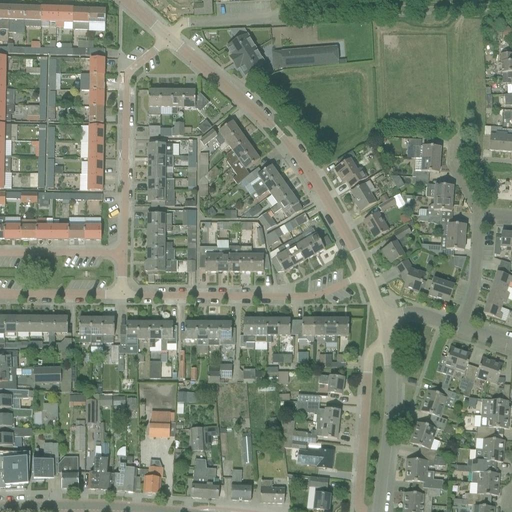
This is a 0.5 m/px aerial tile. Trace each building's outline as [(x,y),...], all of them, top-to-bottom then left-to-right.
[(194,6),(194,16),(212,15),(211,0),(203,0),(203,5),(194,6)] [(0,30),(8,31),(9,26),(10,7),(0,6),(0,30)] [(25,29),(26,8),(10,7),(9,26),(9,34),(16,34),(16,28),(25,29)] [(25,22),(41,23),(42,8),(26,8),(25,22)] [(56,23),(57,23),(57,9),(42,8),(41,23),(56,23)] [(73,9),(57,9),(57,23),(56,23),(56,29),(63,29),(64,23),(73,24),(73,9)] [(73,24),(72,31),(89,32),(89,24),(89,10),(73,9),(73,24)] [(89,32),(105,32),(105,25),(106,11),(89,10),(89,24),(89,32)] [(483,31),(489,36),(490,34),(491,35),(496,30),(495,29),(496,28),(491,23),(483,31)] [(230,46),(227,48),(232,56),(229,58),(233,64),(235,63),(252,53),(246,45),(251,42),(247,36),(237,42),(235,43),(234,42),(229,45),(230,46)] [(24,55),(24,49),(13,49),(13,45),(8,45),(8,48),(8,55),(24,55)] [(24,55),(40,56),(41,46),(34,46),(34,49),(24,49),(24,55)] [(337,48),(309,51),(310,67),(338,65),(337,48)] [(309,51),(271,54),(273,70),(283,69),(310,67),(309,51)] [(235,63),(233,64),(237,71),(239,69),(240,70),(244,78),(248,75),(249,77),(254,74),(253,72),(265,65),(261,59),(256,61),(252,53),(235,63)] [(511,54),(501,55),(501,66),(502,66),(502,72),(501,72),(501,74),(502,74),(502,80),(508,80),(511,79),(511,54)] [(40,75),(47,75),(47,59),(41,59),(40,69),(26,69),(26,75),(40,75)] [(56,75),(60,76),(60,63),(74,63),(74,59),(50,59),(49,75),(56,75)] [(85,59),(85,67),(90,67),(90,76),(104,76),(105,60),(95,60),(90,60),(85,59)] [(49,92),(56,92),(56,91),(60,92),(60,78),(53,78),(53,76),(56,76),(56,75),(49,75),(49,92)] [(90,92),(104,92),(104,76),(90,76),(81,76),(80,92),(90,92)] [(511,94),(511,96),(511,95),(511,79),(508,80),(502,80),(503,84),(508,84),(508,85),(511,85),(511,88),(511,94)] [(0,106),(5,106),(14,107),(14,91),(5,91),(5,90),(0,90),(0,106)] [(149,109),(148,116),(160,116),(161,109),(160,109),(161,92),(149,91),(149,109)] [(89,108),(104,108),(104,92),(90,92),(89,108)] [(160,109),(161,109),(172,109),(172,92),(161,92),(160,109)] [(172,115),(177,116),(178,109),(183,109),(184,92),(172,92),(172,109),(172,115)] [(198,110),(200,113),(209,104),(200,95),(198,97),(195,97),(195,92),(184,92),(183,109),(195,109),(195,110),(198,110)] [(27,116),(39,116),(39,121),(46,122),(46,107),(39,107),(28,107),(27,116)] [(89,125),(104,125),(104,108),(89,108),(89,125)] [(201,126),(198,129),(203,136),(207,133),(211,129),(206,122),(201,126)] [(200,152),(201,153),(207,148),(206,146),(215,139),(220,147),(219,149),(223,145),(239,133),(233,123),(219,133),(219,134),(216,136),(213,132),(200,142),(200,152)] [(171,138),(184,138),(184,125),(174,124),(174,129),(172,130),(171,138)] [(0,141),(4,142),(15,142),(17,142),(17,126),(0,125),(0,141)] [(89,144),(103,144),(103,128),(89,128),(89,144)] [(148,137),(160,138),(160,130),(160,128),(148,128),(148,137)] [(500,153),(501,134),(502,129),(485,128),(484,136),(490,137),(489,152),(500,153)] [(160,138),(171,138),(172,130),(160,130),(160,138)] [(219,149),(221,153),(229,147),(232,152),(246,142),(239,133),(223,145),(219,149)] [(500,153),(511,153),(511,138),(507,138),(507,135),(501,134),(500,153)] [(408,140),(408,147),(413,147),(412,151),(414,156),(414,159),(416,159),(416,160),(440,161),(441,148),(431,148),(423,147),(423,148),(421,147),(421,141),(408,140)] [(188,158),(196,158),(197,142),(188,142),(188,158)] [(227,163),(231,168),(236,163),(253,151),(246,142),(232,152),(227,156),(227,157),(225,159),(228,163),(227,163)] [(38,159),(45,159),(45,143),(39,143),(32,143),(32,147),(36,147),(36,159),(38,159)] [(88,160),(103,160),(103,144),(89,144),(81,144),(80,159),(88,159),(88,160)] [(148,146),(148,157),(166,158),(166,157),(173,157),(179,157),(179,146),(166,146),(148,146)] [(233,180),(237,186),(244,180),(249,176),(246,171),(260,161),(253,151),(236,163),(231,168),(234,173),(237,177),(233,180)] [(346,182),(350,189),(359,183),(368,178),(362,169),(361,170),(360,169),(358,171),(351,160),(355,158),(352,153),(336,162),(339,167),(335,170),(343,184),(346,182)] [(148,169),(165,169),(173,169),(173,157),(166,157),(166,158),(148,157),(148,169)] [(0,174),(4,174),(10,175),(11,158),(4,158),(0,158),(0,174)] [(188,169),(196,169),(196,158),(188,158),(188,169)] [(88,176),(103,176),(103,160),(88,160),(88,176)] [(413,179),(428,180),(429,173),(439,174),(440,161),(416,160),(415,172),(414,172),(414,176),(413,176),(413,179)] [(200,161),(200,182),(208,174),(208,161),(200,161)] [(249,176),(244,180),(249,186),(249,185),(255,193),(261,188),(264,186),(279,177),(272,167),(262,174),(258,169),(252,174),(249,176)] [(200,192),(208,192),(208,186),(209,184),(220,173),(215,168),(208,174),(200,182),(200,192)] [(148,169),(148,180),(172,180),(172,175),(165,175),(165,169),(148,169)] [(188,181),(196,181),(196,169),(188,169),(188,181)] [(88,192),(102,192),(103,176),(88,176),(88,192)] [(261,188),(255,193),(259,198),(268,192),(271,196),(285,186),(279,177),(264,186),(261,188)] [(415,179),(415,185),(418,186),(427,186),(426,198),(434,199),(452,200),(453,187),(443,187),(435,186),(428,186),(428,180),(415,179)] [(148,180),(148,192),(174,192),(174,180),(172,180),(148,180)] [(188,192),(196,192),(196,181),(188,181),(188,192)] [(360,188),(351,193),(355,200),(357,204),(355,205),(360,213),(369,208),(376,204),(365,185),(360,188)] [(271,196),(278,205),(292,195),(285,186),(271,196)] [(148,192),(148,204),(152,204),(152,208),(165,208),(174,208),(174,199),(165,198),(165,192),(148,192)] [(21,204),(37,204),(37,194),(21,194),(21,204)] [(37,204),(40,204),(40,201),(52,201),(52,194),(37,194),(37,204)] [(62,205),(69,205),(69,201),(69,195),(53,195),(53,201),(62,201),(62,205)] [(287,212),(292,219),(302,212),(298,205),(292,195),(278,205),(273,208),(273,209),(271,210),(274,215),(281,210),(284,215),(287,212)] [(385,195),(379,199),(382,204),(388,201),(385,195)] [(378,207),(382,213),(396,205),(392,199),(378,207)] [(428,218),(441,219),(441,212),(451,213),(452,200),(434,199),(434,205),(432,205),(428,209),(428,211),(426,211),(420,211),(419,212),(418,217),(420,217),(426,218),(428,218)] [(247,214),(251,219),(262,211),(258,206),(247,214)] [(211,210),(207,213),(211,218),(215,215),(211,210)] [(188,216),(188,227),(196,227),(196,212),(183,212),(183,216),(188,216)] [(364,222),(374,239),(383,234),(388,231),(378,214),(372,217),(364,222)] [(259,219),(267,232),(274,227),(265,215),(259,219)] [(294,221),(298,228),(309,222),(304,215),(294,221)] [(148,227),(165,227),(171,227),(171,216),(148,216),(148,227)] [(427,224),(441,225),(441,219),(428,218),(426,218),(420,217),(419,222),(427,223),(427,224)] [(69,227),(69,241),(84,241),(85,227),(85,219),(69,219),(69,227)] [(85,227),(84,241),(101,241),(101,227),(101,219),(85,219),(85,227)] [(21,241),(37,241),(37,220),(36,220),(36,221),(21,221),(21,227),(21,241)] [(37,220),(37,241),(53,241),(53,227),(46,227),(46,220),(37,220)] [(289,224),(293,231),(298,228),(294,221),(289,224)] [(217,224),(217,232),(228,232),(229,224),(217,224)] [(229,224),(228,232),(240,232),(240,224),(229,224)] [(240,224),(240,232),(252,232),(252,224),(240,224)] [(447,238),(465,239),(466,226),(448,225),(447,238)] [(20,241),(21,241),(21,227),(14,227),(5,227),(5,234),(5,241),(20,241)] [(53,227),(53,241),(69,241),(69,227),(53,227)] [(148,239),(165,239),(165,233),(171,233),(171,227),(165,227),(148,227),(148,239)] [(188,227),(188,239),(196,239),(196,227),(188,227)] [(381,252),(389,265),(404,256),(400,250),(409,244),(405,237),(411,234),(407,227),(394,235),(398,242),(381,252)] [(274,232),(278,239),(283,236),(279,229),(274,232)] [(256,231),(260,247),(265,245),(262,230),(256,231)] [(303,236),(315,256),(325,251),(313,230),(303,236)] [(266,237),(269,248),(280,242),(278,239),(274,232),(266,237)] [(506,252),(511,253),(511,239),(511,234),(501,233),(501,239),(500,249),(506,249),(506,252)] [(296,247),(305,262),(315,256),(303,236),(293,241),(296,247)] [(440,248),(421,246),(422,250),(435,256),(453,257),(454,251),(464,252),(465,239),(447,238),(446,250),(440,250),(440,248)] [(147,250),(172,250),(173,244),(165,244),(165,239),(148,239),(147,250)] [(188,251),(195,251),(196,239),(188,239),(188,251)] [(292,249),(286,253),(295,268),(305,262),(296,247),(293,241),(289,244),(292,249)] [(281,256),(271,261),(272,264),(277,274),(278,273),(284,272),(284,274),(295,268),(286,253),(283,247),(278,250),(281,256)] [(229,274),(240,274),(240,248),(229,248),(228,250),(229,274)] [(252,274),(252,256),(252,248),(240,248),(240,274),(252,274)] [(147,262),(165,262),(174,262),(174,250),(172,250),(147,250),(147,262)] [(217,274),(229,274),(228,250),(217,250),(217,256),(217,274)] [(188,251),(187,262),(195,262),(195,251),(188,251)] [(205,274),(217,274),(217,256),(199,256),(199,270),(205,270),(205,274)] [(252,274),(263,274),(263,270),(270,270),(267,256),(252,256),(252,274)] [(148,284),(154,284),(154,276),(158,276),(158,274),(177,274),(177,262),(174,262),(165,262),(147,262),(147,267),(146,268),(145,272),(147,273),(147,274),(148,274),(148,276),(148,284)] [(187,274),(195,274),(195,262),(187,262),(187,274)] [(405,263),(396,269),(400,275),(401,275),(404,281),(407,282),(404,289),(408,290),(419,293),(420,289),(423,282),(425,275),(411,271),(411,269),(407,262),(405,263)] [(498,270),(510,274),(510,265),(501,262),(498,270)] [(493,284),(508,289),(510,283),(511,284),(511,278),(497,273),(493,284)] [(428,297),(449,304),(454,287),(434,280),(428,297)] [(507,300),(511,301),(511,290),(508,289),(493,284),(490,294),(507,300)] [(487,304),(501,309),(503,304),(506,305),(507,300),(490,294),(487,304)] [(501,321),(505,322),(508,317),(502,315),(499,314),(501,309),(487,304),(483,315),(501,321)] [(11,319),(5,318),(5,339),(17,339),(17,335),(17,319),(17,317),(11,317),(11,319)] [(17,335),(30,335),(30,319),(17,319),(17,335)] [(30,335),(42,335),(42,319),(30,319),(30,335)] [(42,319),(42,335),(49,335),(49,346),(55,346),(55,345),(55,335),(55,319),(42,319)] [(67,335),(67,329),(67,319),(55,319),(55,335),(67,335)] [(79,344),(91,344),(91,319),(79,319),(79,344)] [(91,349),(102,349),(103,319),(91,319),(91,344),(91,349)] [(103,319),(102,344),(103,344),(109,344),(114,344),(114,337),(114,319),(103,319)] [(240,337),(240,349),(246,349),(246,344),(255,344),(255,320),(243,320),(243,337),(240,337)] [(255,344),(267,344),(267,320),(255,320),(255,344)] [(267,320),(267,344),(271,344),(271,337),(278,337),(278,320),(267,320)] [(278,337),(290,338),(290,320),(278,320),(278,337)] [(298,341),(298,344),(314,344),(314,343),(314,320),(302,320),(302,324),(298,324),(298,336),(298,341)] [(314,320),(314,343),(314,337),(325,338),(325,320),(314,320)] [(325,338),(325,344),(337,344),(337,320),(325,320),(325,338)] [(337,320),(337,344),(337,338),(349,338),(349,320),(337,320)] [(120,347),(138,347),(138,341),(138,323),(133,323),(133,321),(127,321),(127,323),(126,323),(126,327),(120,327),(120,347)] [(138,341),(150,341),(150,323),(138,323),(138,341)] [(149,349),(155,349),(155,345),(160,342),(160,341),(161,341),(161,324),(150,323),(150,341),(149,349)] [(161,353),(167,353),(167,346),(177,346),(177,328),(173,328),(173,324),(161,324),(161,341),(161,353)] [(181,341),(197,341),(197,324),(185,324),(185,333),(181,333),(181,341)] [(197,324),(197,347),(208,347),(208,324),(197,324)] [(208,324),(208,347),(220,347),(220,324),(208,324)] [(220,347),(235,347),(235,330),(232,330),(232,324),(220,324),(220,347)] [(55,353),(71,353),(72,340),(64,340),(64,341),(60,345),(55,345),(55,346),(55,353)] [(441,357),(436,373),(441,375),(452,378),(454,372),(461,352),(450,348),(446,359),(441,357)] [(0,370),(13,370),(14,370),(14,365),(15,365),(15,358),(17,358),(18,358),(17,353),(0,352),(0,370)] [(454,372),(464,375),(471,355),(461,352),(454,372)] [(298,354),(298,364),(308,364),(308,354),(298,354)] [(325,369),(337,369),(337,364),(332,364),(332,356),(325,356),(325,369)] [(463,397),(469,399),(475,379),(486,382),(493,362),(482,359),(478,371),(472,369),(469,379),(468,382),(465,390),(463,397)] [(486,382),(496,386),(503,366),(493,362),(486,382)] [(149,380),(160,380),(161,369),(161,363),(149,363),(149,380)] [(220,380),(232,380),(232,366),(220,366),(220,374),(220,380)] [(62,394),(71,394),(71,369),(61,369),(61,368),(34,369),(34,370),(33,370),(34,386),(61,385),(62,394)] [(255,371),(255,385),(266,385),(266,378),(261,378),(261,379),(260,379),(260,373),(257,373),(257,368),(255,368),(255,371)] [(0,370),(0,383),(9,383),(9,377),(13,377),(13,370),(0,370)] [(243,371),(243,385),(255,385),(255,371),(243,371)] [(208,385),(220,385),(220,380),(220,374),(208,373),(208,385)] [(278,385),(288,385),(288,374),(268,374),(268,378),(266,378),(266,385),(278,385)] [(328,394),(342,396),(344,380),(320,377),(319,385),(329,386),(328,394)] [(94,395),(101,395),(101,389),(102,389),(102,386),(97,386),(97,389),(94,389),(94,395)] [(0,409),(2,409),(2,410),(14,411),(14,410),(13,401),(20,400),(29,400),(29,398),(29,392),(8,391),(0,390),(0,409)] [(427,392),(424,402),(444,409),(450,411),(451,405),(453,400),(454,401),(456,395),(451,393),(447,392),(444,391),(442,390),(440,396),(437,395),(427,392)] [(178,394),(178,404),(186,404),(187,394),(178,394)] [(70,410),(73,410),(73,407),(85,407),(85,396),(70,396),(70,410)] [(86,396),(86,425),(96,425),(96,396),(86,396)] [(100,397),(100,407),(112,407),(112,396),(104,396),(104,397),(100,397)] [(297,397),(297,404),(319,405),(320,398),(297,397)] [(120,407),(120,412),(125,412),(125,400),(125,398),(113,398),(113,407),(120,407)] [(136,400),(126,401),(126,410),(137,410),(136,400)] [(487,418),(508,420),(509,408),(509,403),(503,402),(486,401),(482,401),(481,407),(481,417),(481,418),(487,418)] [(420,413),(440,419),(444,409),(424,402),(420,413)] [(297,404),(297,414),(317,415),(316,424),(324,425),(324,424),(338,426),(340,412),(330,411),(325,411),(319,410),(319,405),(297,404)] [(58,405),(43,405),(44,412),(45,412),(47,413),(49,413),(50,415),(51,416),(52,418),(52,420),(52,422),(58,422),(58,405)] [(0,428),(2,428),(2,429),(14,430),(14,429),(14,428),(14,420),(32,419),(33,411),(14,410),(14,411),(2,410),(2,409),(0,409),(0,428)] [(149,438),(169,439),(175,439),(175,435),(175,424),(174,424),(174,414),(170,414),(152,413),(151,423),(150,423),(149,438)] [(477,434),(493,435),(493,430),(508,431),(508,420),(487,418),(481,418),(481,429),(477,428),(477,434)] [(75,452),(85,452),(85,428),(85,422),(76,422),(76,428),(75,428),(75,452)] [(295,423),(281,422),(282,430),(284,430),(283,441),(292,442),(307,443),(316,444),(316,437),(317,437),(317,436),(311,436),(308,435),(308,434),(294,432),(295,423)] [(269,424),(270,437),(279,436),(278,423),(269,424)] [(413,434),(433,441),(437,430),(417,423),(413,434)] [(312,432),(311,436),(317,436),(317,437),(322,437),(322,438),(327,439),(337,440),(338,426),(324,424),(324,425),(316,424),(316,425),(323,426),(323,431),(316,431),(316,432),(312,432)] [(445,427),(443,433),(450,436),(453,429),(451,429),(445,427)] [(3,448),(17,449),(17,448),(15,448),(15,447),(15,439),(31,438),(32,430),(14,429),(14,430),(2,429),(2,428),(0,428),(0,447),(3,448)] [(191,431),(192,453),(204,452),(203,430),(191,431)] [(219,430),(209,431),(209,440),(211,440),(219,439),(219,430)] [(410,444),(430,451),(433,441),(413,434),(410,444)] [(476,451),(503,453),(504,442),(493,441),(493,435),(477,434),(476,440),(476,451)] [(242,435),(243,463),(252,463),(250,438),(250,435),(242,435)] [(283,441),(284,441),(284,446),(283,446),(284,449),(291,450),(292,442),(283,441)] [(292,442),(291,450),(300,451),(306,451),(307,443),(292,442)] [(33,459),(31,483),(44,483),(44,478),(58,477),(58,475),(58,466),(58,445),(53,445),(52,445),(44,445),(44,460),(33,459)] [(101,448),(101,460),(108,460),(109,460),(109,445),(105,445),(101,445),(101,448)] [(271,447),(272,461),(284,460),(283,449),(284,449),(283,446),(271,447)] [(299,452),(297,464),(306,466),(317,467),(317,468),(321,469),(331,470),(333,453),(323,452),(319,451),(319,452),(308,451),(308,453),(299,452)] [(467,461),(467,467),(472,468),(487,469),(487,463),(503,464),(503,453),(476,451),(475,451),(475,462),(467,461)] [(0,490),(1,492),(26,491),(25,491),(25,484),(29,483),(30,454),(22,453),(4,453),(0,452),(0,490)] [(212,454),(213,464),(221,464),(220,453),(212,454)] [(406,472),(427,473),(428,467),(434,468),(434,467),(445,468),(446,460),(435,458),(430,457),(427,456),(426,462),(406,461),(406,472)] [(112,492),(123,493),(125,464),(125,457),(120,457),(118,476),(113,476),(112,492)] [(123,493),(134,494),(135,485),(136,470),(131,470),(132,465),(133,458),(126,458),(126,457),(125,457),(125,464),(123,493)] [(62,475),(62,490),(78,490),(78,480),(78,458),(65,459),(58,466),(58,475),(62,475)] [(89,481),(88,491),(99,491),(101,463),(101,460),(95,459),(95,462),(94,474),(89,474),(89,481)] [(101,463),(99,491),(110,492),(111,483),(111,475),(107,475),(108,463),(108,460),(101,460),(101,463)] [(207,471),(206,462),(196,461),(195,471),(194,471),(191,498),(205,500),(207,471)] [(144,494),(144,495),(148,495),(159,496),(160,479),(162,479),(163,469),(158,469),(149,468),(149,471),(148,478),(145,478),(144,494)] [(477,485),(498,486),(499,475),(486,474),(487,469),(472,468),(471,473),(472,473),(471,484),(477,485)] [(205,500),(218,501),(219,491),(219,486),(213,486),(214,479),(216,479),(216,470),(207,470),(207,471),(205,500)] [(232,471),(231,502),(251,503),(252,487),(241,486),(242,472),(232,471)] [(405,483),(427,484),(427,473),(406,472),(405,483)] [(317,489),(317,495),(315,495),(315,501),(314,511),(325,511),(328,511),(330,496),(322,495),(323,489),(323,490),(324,480),(310,478),(309,488),(313,489),(317,489)] [(260,504),(284,505),(285,490),(272,489),(272,482),(261,482),(261,489),(260,504)] [(483,496),(498,497),(498,486),(477,485),(476,496),(483,496)] [(404,494),(403,505),(431,507),(432,498),(440,497),(440,495),(440,491),(427,490),(416,489),(416,495),(404,494)]
